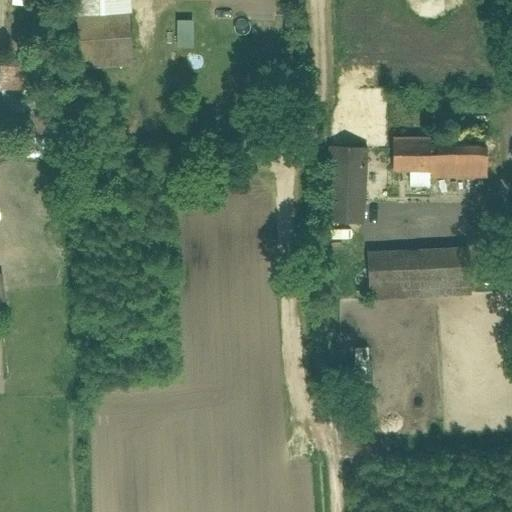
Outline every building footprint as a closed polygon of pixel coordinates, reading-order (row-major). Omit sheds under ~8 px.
[(71,0),(72,16),(129,13),(128,0),(71,0)] [(132,65),(129,13),(72,16),(75,68),(132,65)] [(191,46),(191,20),(173,19),(173,46),(191,46)] [(394,176),(432,176),(432,182),(489,182),(490,142),(394,141),(394,176)] [(322,221),(363,223),(366,164),(326,162),(322,221)] [(365,250),(368,299),(469,292),(466,244),(365,250)] [(336,382),(366,383),(366,346),(351,346),(351,365),(337,365),(336,382)]
